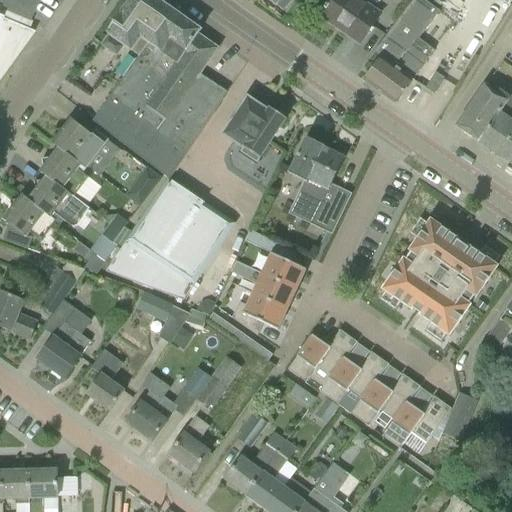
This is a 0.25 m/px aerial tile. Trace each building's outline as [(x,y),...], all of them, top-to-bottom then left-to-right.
[(0,0),(0,79),(33,34),(21,28),(24,21),(27,22),(36,0),(0,0)] [(94,122),(169,181),(224,99),(197,80),(217,50),(198,36),(201,32),(156,0),(130,0),(106,35),(109,37),(102,46),(119,57),(125,49),(132,54),(132,53),(139,57),(94,122)] [(277,6),(283,11),(292,0),(267,0),(276,7),(277,6)] [(338,23),(363,40),(382,14),(362,0),(332,0),(328,6),(327,5),(324,9),(325,10),(320,18),(335,28),(338,23)] [(423,0),(411,0),(410,2),(410,1),(373,53),(380,57),(362,81),(396,106),(435,51),(418,39),(439,11),(423,0)] [(435,73),(425,89),(434,95),(444,79),(435,73)] [(468,111),(456,127),(478,142),(478,143),(486,149),(511,166),(511,120),(499,112),(506,102),(498,96),(497,95),(484,87),(468,111)] [(242,153),(256,163),(259,159),(260,160),(286,120),(270,109),(267,112),(248,99),(224,136),(244,149),(242,153)] [(85,171),(108,141),(96,132),(92,137),(70,120),(62,131),(54,132),(55,140),(52,145),(58,149),(85,171)] [(306,138),(289,173),(305,181),(292,207),(300,211),(315,218),(311,226),(319,229),(332,235),(352,195),(332,186),(345,158),(324,148),(325,147),(306,138)] [(39,173),(45,178),(74,199),(88,180),(82,175),(85,171),(58,149),(50,159),(42,160),(43,168),(39,173)] [(162,180),(147,169),(125,197),(140,209),(162,180)] [(54,215),(74,230),(89,211),(74,199),(45,178),(43,181),(34,182),(35,191),(28,201),(51,219),(54,215)] [(106,273),(183,301),(235,225),(203,203),(202,205),(188,196),(189,194),(187,193),(185,194),(172,185),(132,245),(127,242),(106,273)] [(3,241),(28,251),(32,240),(26,238),(29,234),(40,242),(55,222),(51,219),(28,201),(22,196),(18,201),(10,202),(11,210),(3,221),(9,225),(3,241)] [(109,227),(119,235),(128,223),(117,216),(117,217),(115,216),(103,218),(102,220),(110,226),(109,227)] [(480,255),(459,243),(460,242),(431,222),(429,225),(420,219),(410,235),(418,240),(410,252),(411,252),(405,261),(404,260),(383,290),(385,292),(380,300),(395,311),(401,303),(412,311),(413,309),(421,315),(420,317),(431,324),(426,332),(441,343),(446,335),(449,337),(497,268),(494,266),(500,258),(485,247),(480,255)] [(95,253),(106,262),(117,247),(113,243),(119,235),(109,227),(91,250),(95,253)] [(250,234),(245,243),(271,255),(292,264),(297,254),(252,233),(251,234),(250,234)] [(83,270),(94,278),(106,262),(95,253),(83,270)] [(271,255),(262,275),(296,291),(306,271),(292,264),(271,255)] [(245,267),(236,263),(231,273),(240,278),(245,267)] [(40,305),(54,315),(55,316),(64,303),(63,302),(85,272),(76,269),(68,264),(62,272),(58,269),(49,281),(55,285),(40,305)] [(287,311),(296,291),(262,275),(252,295),(287,311)] [(0,328),(30,341),(37,324),(18,316),(23,301),(0,291),(0,328)] [(159,339),(170,346),(171,344),(181,328),(185,322),(190,316),(189,315),(173,308),(174,306),(145,293),(136,310),(166,324),(159,339)] [(287,311),(252,295),(247,307),(239,304),(232,320),(257,337),(263,324),(278,331),(287,311)] [(38,361),(64,380),(80,358),(91,343),(76,332),(86,318),(64,303),(55,316),(54,315),(43,330),(54,339),(38,361)] [(488,339),(499,347),(511,329),(511,303),(507,311),(500,321),(500,320),(488,339)] [(190,316),(185,322),(202,328),(206,316),(191,311),(189,315),(190,316)] [(312,336),(288,371),(306,383),(311,377),(324,386),(331,377),(333,378),(345,360),(357,343),(340,332),(328,348),(312,336)] [(86,395),(109,412),(124,393),(110,383),(123,365),(104,351),(91,369),(100,375),(86,395)] [(377,382),(388,366),(371,354),(360,370),(345,360),(333,378),(331,377),(319,393),(337,406),(349,389),(362,399),(364,400),(377,382)] [(196,400),(212,411),(242,369),(226,358),(211,379),(212,379),(196,400)] [(183,390),(196,400),(212,379),(211,379),(198,369),(183,390)] [(126,424),(152,443),(168,422),(167,422),(177,408),(164,398),(171,389),(151,374),(142,387),(150,393),(142,404),(141,403),(126,424)] [(395,422),(408,404),(420,388),(403,376),(391,392),(377,382),(364,400),(362,399),(351,415),(369,428),(380,412),(394,421),(395,422)] [(294,386),(289,398),(310,407),(315,396),(294,386)] [(443,434),(459,441),(476,403),(460,396),(443,434)] [(427,444),(451,410),(434,398),(423,414),(408,404),(395,422),(394,421),(382,437),(399,449),(410,433),(427,444)] [(314,416),(326,425),(339,408),(327,399),(314,416)] [(237,439),(250,448),(266,426),(253,417),(237,439)] [(168,455),(194,474),(209,454),(196,445),(209,428),(196,419),(184,436),(183,435),(168,455)] [(224,481),(245,496),(285,441),(275,433),(251,466),(241,458),(224,481)] [(245,496),(267,511),(283,489),(274,482),(297,449),(285,441),(245,496)] [(402,461),(395,470),(423,489),(429,479),(402,461)] [(308,476),(318,484),(327,471),(317,464),(308,476)] [(29,511),(29,472),(1,473),(2,505),(3,505),(3,502),(15,502),(15,511),(29,511)] [(29,511),(44,511),(44,500),(57,500),(57,472),(29,472),(29,511)] [(434,497),(445,505),(456,490),(435,475),(431,481),(430,480),(427,485),(429,486),(431,482),(440,489),(434,497)] [(267,511),(297,511),(304,504),(283,489),(267,511)] [(297,511),(344,511),(314,490),(304,504),(297,511)]
